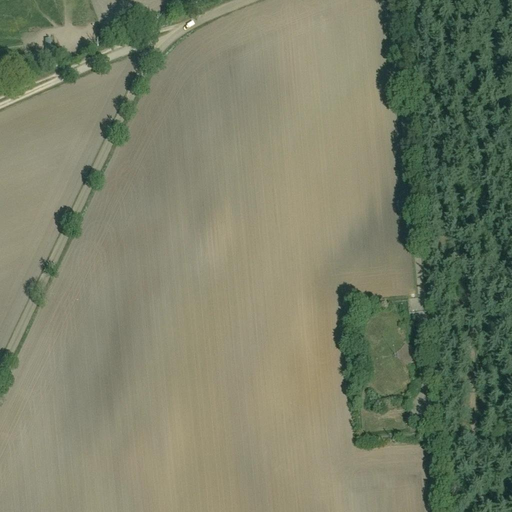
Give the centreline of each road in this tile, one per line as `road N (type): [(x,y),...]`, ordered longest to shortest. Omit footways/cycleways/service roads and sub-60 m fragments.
road 1 (residential): [(0,373),(159,44),(251,0)]
road 2 (track): [(392,0),(421,307)]
road 3 (track): [(0,109),(159,44)]
